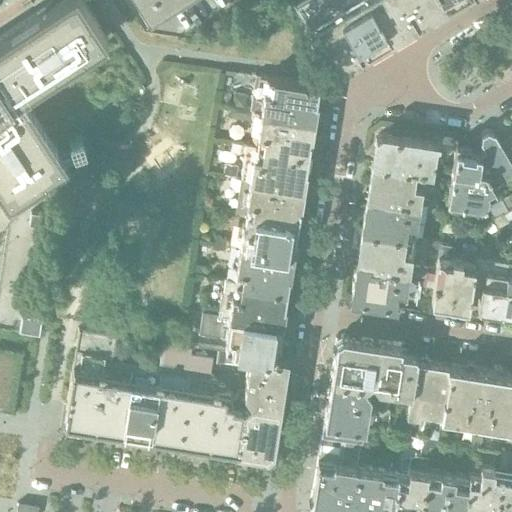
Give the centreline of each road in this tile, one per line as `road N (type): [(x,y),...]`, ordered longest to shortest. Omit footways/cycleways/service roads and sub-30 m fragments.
road 1 (residential): [(315,311),(346,120),(365,94)]
road 2 (residential): [(284,511),(315,311)]
road 3 (residential): [(315,311),(511,343)]
road 4 (residential): [(502,0),(390,69),(365,94)]
road 5 (residential): [(365,94),(460,114),(511,89)]
